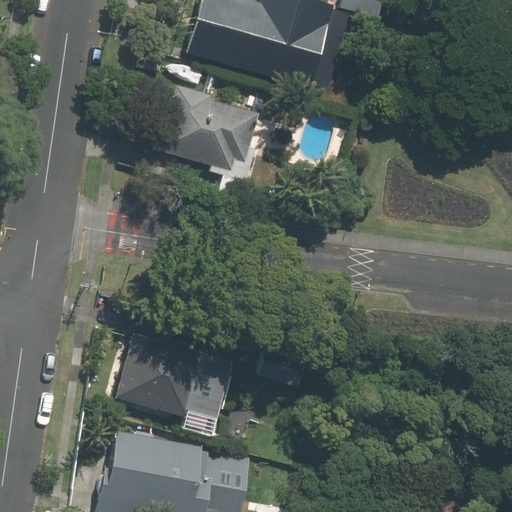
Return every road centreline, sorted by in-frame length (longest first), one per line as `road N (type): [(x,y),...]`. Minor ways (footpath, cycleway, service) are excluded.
road 1 (residential): [(511,273),(32,219)]
road 2 (residential): [(73,0),(32,219)]
road 3 (residential): [(22,312),(0,479)]
